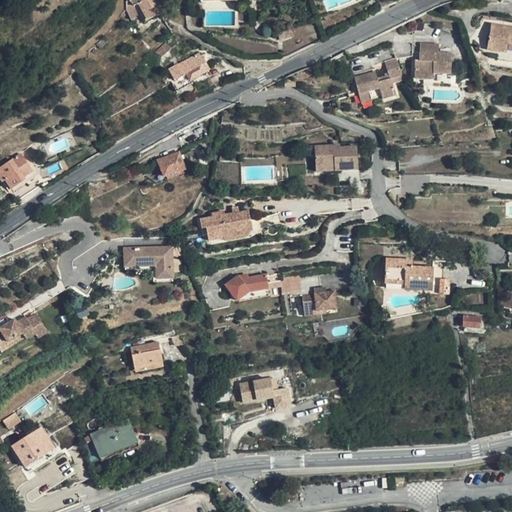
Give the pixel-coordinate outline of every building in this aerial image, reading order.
[(154,0),(127,0),(127,1),(126,1),(127,6),(129,10),(138,5),(145,21),(161,12),(154,0)] [(511,27),(496,25),(495,32),(491,31),(487,49),(487,52),(499,54),(497,60),(511,61),(511,27)] [(292,36),(290,30),(279,33),(280,39),(292,36)] [(171,48),(166,43),(153,55),(158,60),(171,48)] [(439,45),(420,44),(419,61),(415,61),(415,78),(434,79),(434,73),(451,73),(452,54),(439,53),(439,45)] [(201,55),(200,53),(179,65),(178,64),(169,69),(175,80),(172,82),(177,92),(193,83),(191,80),(208,70),(206,63),(203,54),(201,55)] [(390,79),(391,79),(402,76),(397,60),(385,64),(390,79)] [(391,79),(390,79),(378,82),(376,72),(355,78),(359,94),(370,91),(372,99),(382,96),(383,99),(396,95),(392,84),(391,79)] [(403,80),(402,76),(391,79),(392,84),(403,80)] [(372,99),(370,91),(359,94),(362,101),(372,99)] [(340,148),(340,145),(315,147),(317,171),(358,168),(357,147),(340,148)] [(200,164),(195,150),(180,156),(185,168),(200,164)] [(180,156),(179,152),(172,155),(172,156),(158,161),(164,177),(167,176),(184,170),(186,169),(185,168),(180,156)] [(28,163),(21,154),(13,159),(0,168),(0,178),(0,179),(3,177),(5,180),(11,189),(26,179),(24,178),(36,170),(31,162),(28,163)] [(184,173),(184,170),(167,176),(168,179),(184,173)] [(210,218),(197,220),(199,230),(203,229),(204,242),(219,240),(223,235),(250,232),(248,214),(224,216),(224,213),(210,215),(210,218)] [(164,231),(163,226),(138,231),(139,235),(164,231)] [(250,232),(223,235),(219,240),(224,243),(243,241),(250,232)] [(124,249),(124,266),(155,266),(156,279),(172,279),(172,248),(124,249)] [(406,260),(386,259),(385,282),(405,282),(405,287),(424,288),(424,286),(433,286),(434,269),(412,267),(412,266),(406,265),(406,260)] [(155,266),(124,266),(124,270),(152,270),(153,282),(172,282),(172,279),(156,279),(155,266)] [(237,275),(224,284),(235,300),(237,299),(249,291),(267,288),(268,288),(266,274),(240,278),(237,275)] [(450,279),(441,279),(440,294),(449,295),(450,279)] [(237,299),(238,300),(268,295),(267,288),(249,291),(237,299)] [(301,295),(303,308),(315,307),(315,311),(325,310),(336,309),(334,290),(313,293),(313,294),(301,295)] [(303,308),(303,316),(326,314),(325,310),(315,311),(315,307),(303,308)] [(464,313),(456,313),(457,325),(483,328),(484,319),(464,313)] [(13,320),(0,327),(0,331),(7,342),(21,334),(24,338),(25,341),(34,336),(37,340),(46,334),(35,315),(25,321),(23,318),(15,323),(13,320)] [(0,331),(0,352),(24,338),(21,334),(7,342),(0,331)] [(161,349),(160,342),(131,348),(133,355),(135,368),(163,363),(161,349)] [(164,367),(163,363),(135,368),(136,372),(164,367)] [(239,382),(243,404),(275,398),(278,414),(294,411),(289,385),(272,388),(270,377),(239,382)] [(21,421),(16,413),(4,421),(9,429),(21,421)] [(138,443),(129,419),(91,434),(101,457),(138,443)] [(192,427),(173,423),(172,428),(175,442),(194,437),(192,427)] [(55,448),(42,427),(12,446),(26,467),(55,448)] [(78,492),(75,483),(47,493),(50,502),(76,493),(78,492)]
